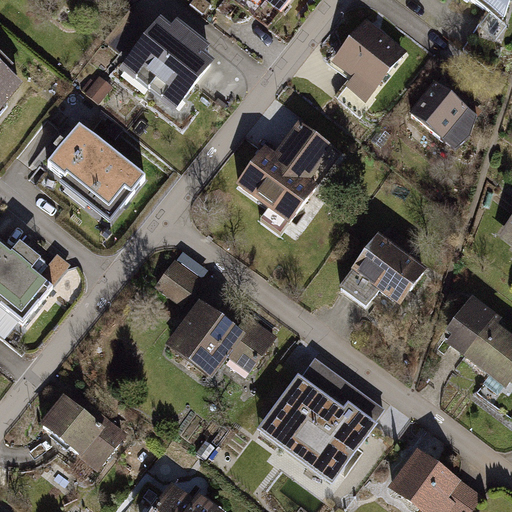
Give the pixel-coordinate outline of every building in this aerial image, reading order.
[(295,0),(248,0),(278,22),(295,0)] [(468,0),(494,18),(505,22),(511,0),(468,0)] [(368,102),(408,54),(376,28),(368,21),(333,63),(351,78),(346,84),(368,102)] [(125,71),(150,91),(192,37),(176,25),(169,34),(159,26),(125,71)] [(192,37),(150,91),(176,111),(211,66),(201,58),(208,50),(192,37)] [(0,116),(22,89),(0,71),(0,116)] [(472,139),(480,117),(467,107),(435,82),(409,116),(458,154),(472,139)] [(368,102),(346,84),(334,98),(361,120),(373,105),(368,102)] [(336,151),(301,124),(277,155),(267,147),(237,187),(292,229),(322,190),(312,182),(336,151)] [(146,182),(81,130),(51,167),(116,219),(146,182)] [(511,221),(499,238),(511,247),(511,221)] [(429,273),(381,237),(340,291),(367,311),(380,293),(384,297),(402,310),(429,273)] [(0,245),(0,309),(27,331),(58,293),(38,277),(49,263),(24,243),(13,256),(0,245)] [(186,307),(211,270),(184,252),(159,289),(186,307)] [(511,335),(499,326),(503,322),(475,300),(448,334),(454,338),(448,346),(507,393),(511,386),(511,335)] [(246,340),(198,305),(164,352),(211,386),(227,364),(245,377),(273,339),(256,326),(246,340)] [(332,488),(386,413),(316,364),(262,438),(332,488)] [(126,439),(68,391),(36,429),(95,477),(126,439)] [(419,511),(478,511),(487,500),(419,451),(415,456),(390,491),(419,511)] [(172,490),(156,511),(223,511),(200,495),(193,505),(172,490)]
